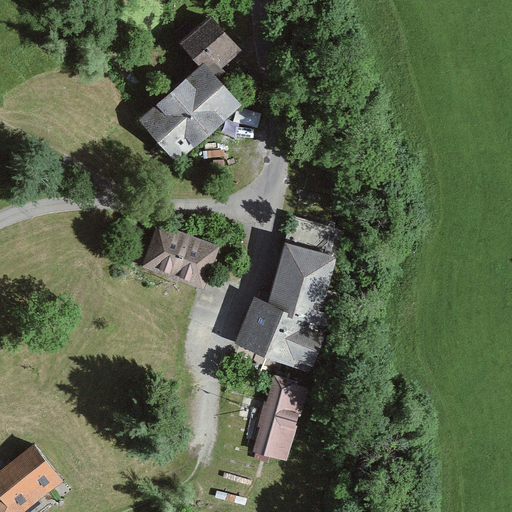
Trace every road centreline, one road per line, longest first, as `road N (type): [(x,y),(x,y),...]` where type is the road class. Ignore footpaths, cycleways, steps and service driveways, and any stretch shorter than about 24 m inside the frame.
road 1 (unclassified): [(268,213),(71,203),(0,222)]
road 2 (unclassified): [(268,213),(220,361),(202,458)]
road 3 (unclassified): [(261,0),(279,145),(268,213)]
